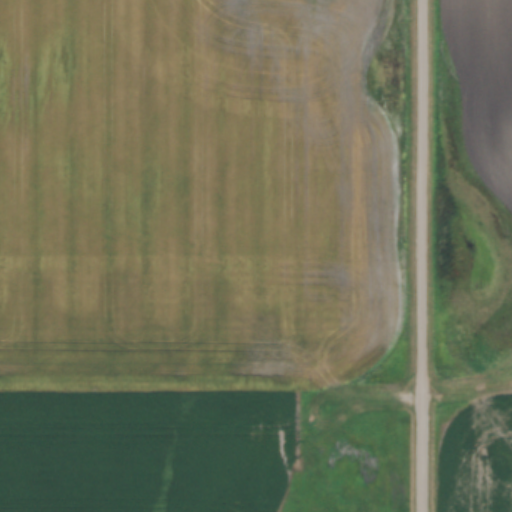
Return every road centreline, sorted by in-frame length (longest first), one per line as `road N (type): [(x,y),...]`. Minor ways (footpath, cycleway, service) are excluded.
road 1 (residential): [(420,511),(421,0)]
road 2 (track): [(421,416),(0,412)]
